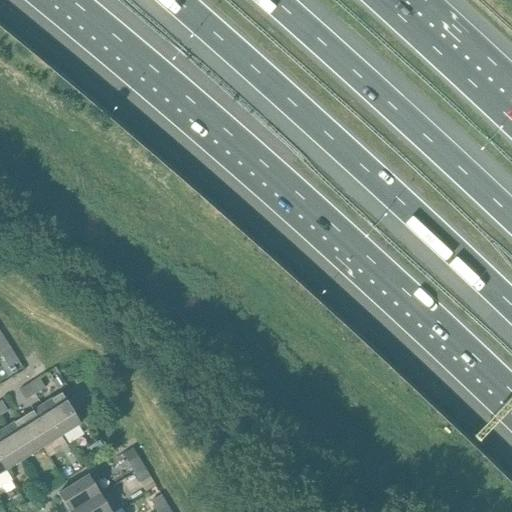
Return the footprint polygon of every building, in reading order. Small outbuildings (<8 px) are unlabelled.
[(12,351),(6,341),(0,344),(0,354),(2,357),(12,351)] [(12,351),(2,357),(8,367),(18,361),(12,351)] [(28,384),(34,394),(44,388),(38,378),(28,384)] [(41,406),(60,436),(80,424),(61,394),(41,406)] [(23,417),(42,447),(60,436),(41,406),(23,417)] [(4,429),(23,459),(42,447),(23,417),(4,429)] [(0,431),(0,463),(4,471),(23,459),(4,429),(0,431)] [(128,463),(134,473),(143,467),(137,458),(128,463)] [(4,471),(0,463),(0,487),(11,481),(4,471)] [(143,467),(134,473),(140,483),(149,478),(143,467)] [(57,494),(68,511),(70,511),(99,494),(88,475),(57,494)] [(70,511),(110,511),(99,494),(70,511)] [(151,501),(156,510),(165,505),(160,496),(151,501)] [(34,500),(26,505),(30,511),(31,511),(39,507),(34,500)]
